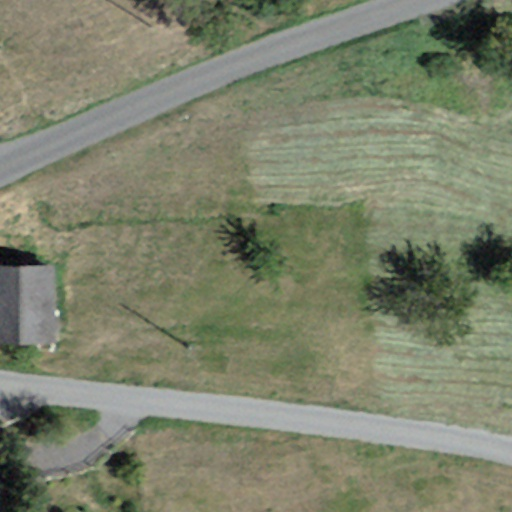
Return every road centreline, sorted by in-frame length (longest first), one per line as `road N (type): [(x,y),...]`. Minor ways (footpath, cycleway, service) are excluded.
road 1 (residential): [(511,460),(355,426),(0,389)]
road 2 (residential): [(0,170),(237,65),(433,0)]
